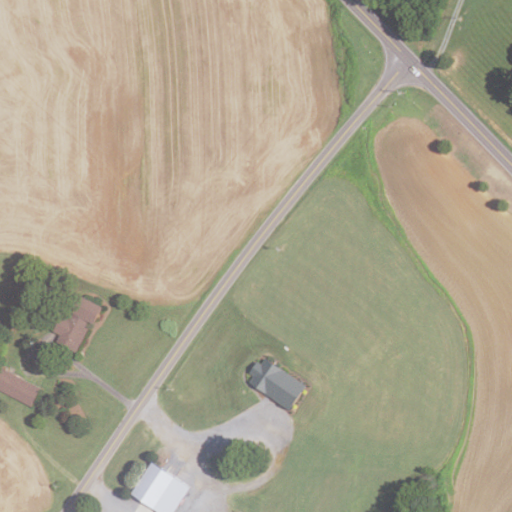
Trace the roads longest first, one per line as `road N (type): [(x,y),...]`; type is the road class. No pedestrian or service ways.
road 1 (secondary): [(66,511),(242,260),(406,59)]
road 2 (secondary): [(511,166),(348,0)]
